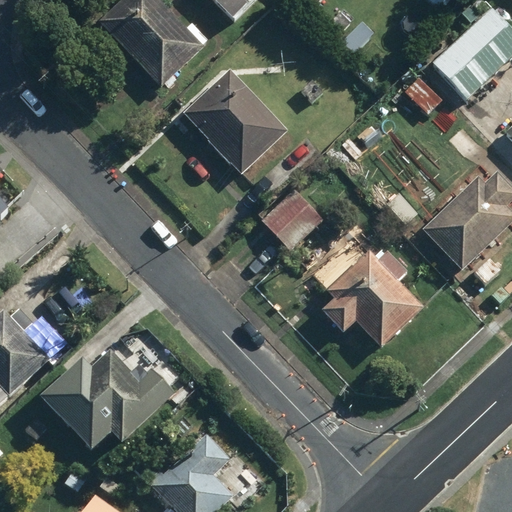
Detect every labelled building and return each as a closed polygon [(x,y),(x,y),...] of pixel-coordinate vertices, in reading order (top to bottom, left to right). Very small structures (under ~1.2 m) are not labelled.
[(196,26),(190,32),(157,0),(127,0),(102,27),(167,91),(214,43),(196,26)] [(215,0),(238,22),(260,0),(215,0)] [(454,0),(430,0),(445,12),(454,0)] [(480,0),(462,18),(472,29),(433,67),(469,105),(511,63),(511,26),(486,0),(480,0)] [(344,8),(329,24),(344,38),(359,22),(344,8)] [(293,132),(229,67),(181,114),(245,179),(293,132)] [(317,78),(300,90),(317,111),(333,98),(317,78)] [(455,152),(434,135),(421,152),(441,168),(455,152)] [(443,203),(448,208),(424,230),(426,232),(464,275),(511,232),(511,188),(499,174),(492,180),(482,168),(443,203)] [(333,225),(299,190),(264,224),(297,259),(333,225)] [(0,202),(0,218),(8,211),(0,202)] [(367,250),(370,253),(329,295),(334,299),(322,311),(348,336),(358,325),(386,353),(428,309),(403,285),(411,276),(390,256),(383,263),(368,249),(367,250)] [(0,313),(0,382),(17,400),(51,367),(0,313)] [(130,442),(178,390),(123,339),(94,370),(86,363),(48,400),(96,449),(116,430),(130,442)] [(157,485),(162,490),(157,494),(174,511),(225,511),(240,499),(222,480),(238,465),(210,436),(157,485)]
